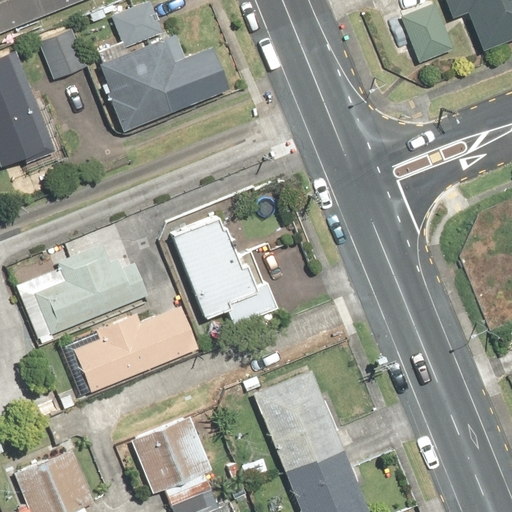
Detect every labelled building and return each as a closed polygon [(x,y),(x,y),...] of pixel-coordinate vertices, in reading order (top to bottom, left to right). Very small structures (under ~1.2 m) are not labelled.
[(0,0),(0,35),(88,0),(0,0)] [(152,0),(140,0),(111,12),(124,47),(165,31),(152,0)] [(511,0),(448,0),(455,16),(468,11),(483,50),(511,38),(511,0)] [(452,45),(434,2),(400,16),(419,59),(452,45)] [(177,31),(100,61),(128,132),(204,102),(177,31)] [(70,32),(42,43),(56,77),(84,66),(70,32)] [(18,49),(0,56),(0,153),(5,167),(55,148),(18,49)] [(221,218),(173,236),(203,316),(227,307),(234,325),(278,308),(255,246),(234,254),(221,218)] [(61,264),(16,283),(40,341),(92,319),(137,300),(149,295),(134,259),(113,268),(102,240),(59,258),(61,264)] [(137,300),(92,319),(98,333),(75,343),(94,388),(198,344),(183,307),(146,322),(137,300)] [(370,511),(311,368),(253,392),(302,511),(370,511)] [(191,412),(132,437),(155,492),(214,468),(191,412)] [(5,436),(0,437),(0,455),(11,451),(5,436)] [(26,503),(15,507),(17,511),(87,511),(85,505),(93,502),(71,447),(13,471),(26,503)] [(212,489),(171,506),(173,511),(234,511),(231,503),(219,508),(212,489)]
